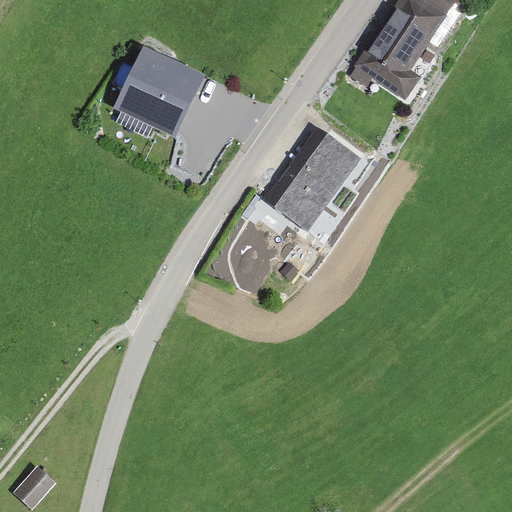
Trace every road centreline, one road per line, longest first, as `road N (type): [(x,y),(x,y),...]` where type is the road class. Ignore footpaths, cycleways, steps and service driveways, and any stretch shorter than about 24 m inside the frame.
road 1 (unclassified): [(367,0),(175,278),(129,383),(91,511)]
road 2 (track): [(151,325),(133,323),(117,333),(0,470)]
